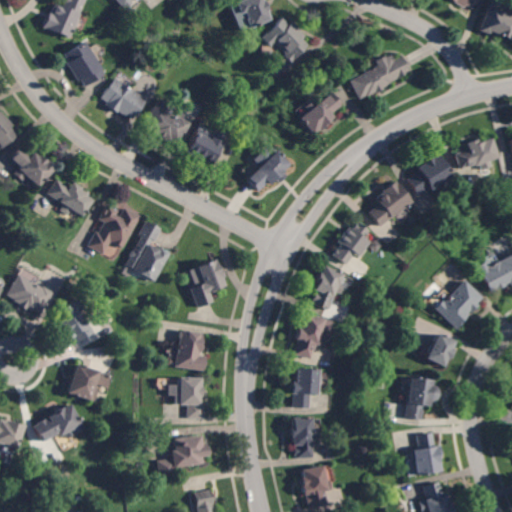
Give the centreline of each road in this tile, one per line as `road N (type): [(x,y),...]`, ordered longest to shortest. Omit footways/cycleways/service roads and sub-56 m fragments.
road 1 (residential): [(511,85),(468,94),(382,138),(327,186),(283,247),(259,308),(247,380),(263,511)]
road 2 (residential): [(0,25),(40,96),(77,134),(283,247)]
road 3 (residential): [(511,332),(487,362),(474,399),(477,454),(496,511)]
road 4 (residential): [(468,94),(452,53),(430,30),(367,0)]
